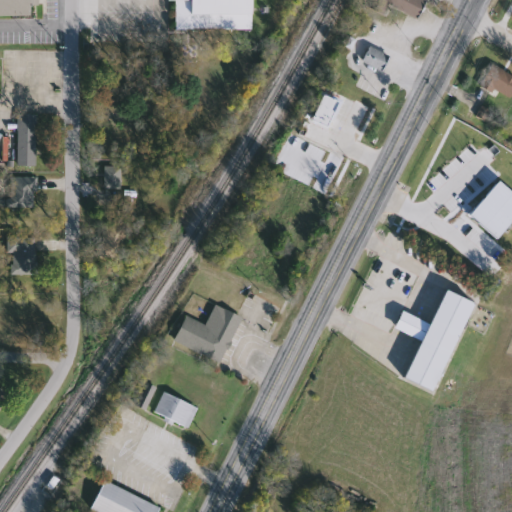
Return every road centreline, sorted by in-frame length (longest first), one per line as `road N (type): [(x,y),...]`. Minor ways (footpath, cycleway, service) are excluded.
road 1 (residential): [(72,0),(66,359),(0,451)]
road 2 (primary): [(214,511),(357,237)]
road 3 (primary): [(357,237),(478,0)]
